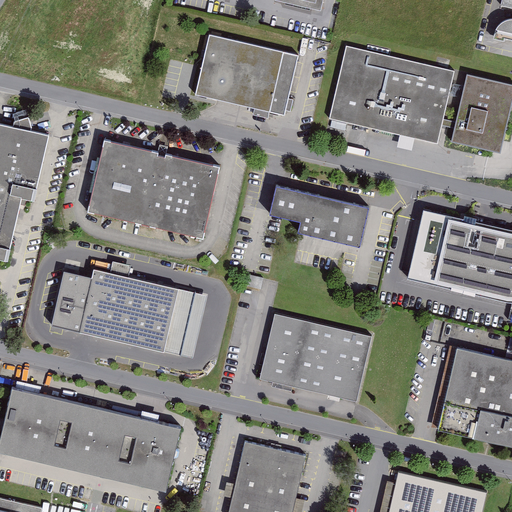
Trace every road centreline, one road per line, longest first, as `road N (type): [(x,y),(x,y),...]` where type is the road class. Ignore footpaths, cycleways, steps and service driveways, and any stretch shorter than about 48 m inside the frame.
road 1 (unclassified): [(0,81),(511,198)]
road 2 (unclassified): [(0,352),(511,469)]
